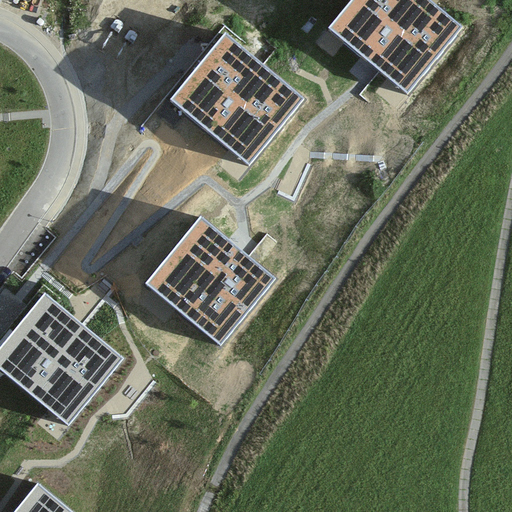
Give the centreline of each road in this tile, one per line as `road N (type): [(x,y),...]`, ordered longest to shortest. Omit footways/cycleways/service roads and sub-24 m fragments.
road 1 (track): [(511,60),(265,403),(211,511)]
road 2 (track): [(511,223),(465,511)]
road 3 (residential): [(0,262),(50,192),(69,140),(66,91),(51,60),(0,27)]
